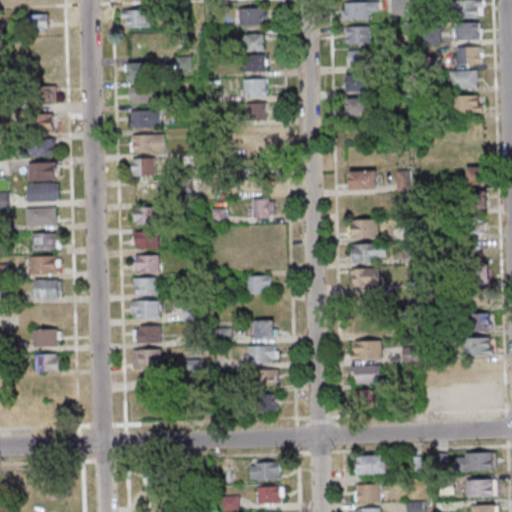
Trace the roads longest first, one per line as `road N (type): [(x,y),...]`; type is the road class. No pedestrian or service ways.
road 1 (residential): [(511,428),(0,448)]
road 2 (residential): [(325,511),(308,0)]
road 3 (residential): [(108,511),(91,0)]
